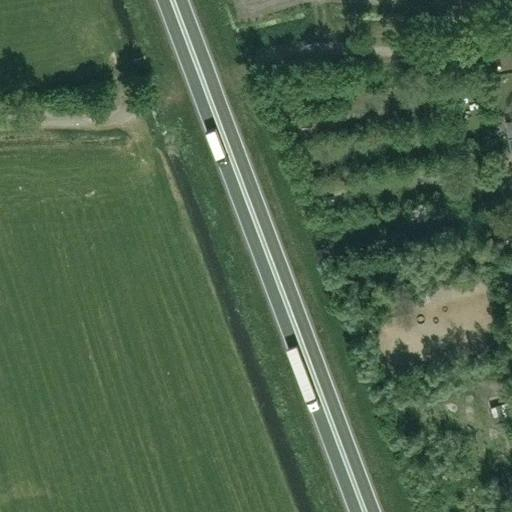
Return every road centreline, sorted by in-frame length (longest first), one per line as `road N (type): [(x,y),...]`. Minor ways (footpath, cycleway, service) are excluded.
road 1 (trunk): [(361,511),(172,0)]
road 2 (unclassified): [(260,63),(308,50),(422,53),(511,41)]
road 3 (residential): [(0,124),(139,110)]
